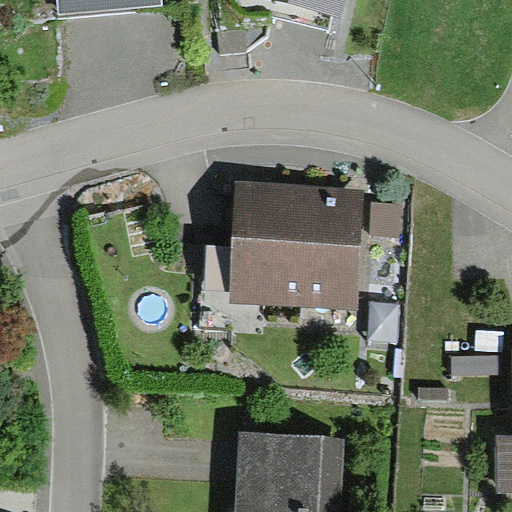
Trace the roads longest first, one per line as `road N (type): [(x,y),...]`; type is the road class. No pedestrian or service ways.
road 1 (unclassified): [(511,188),(368,116),(270,105),(18,160)]
road 2 (residential): [(72,511),(72,362),(18,160)]
